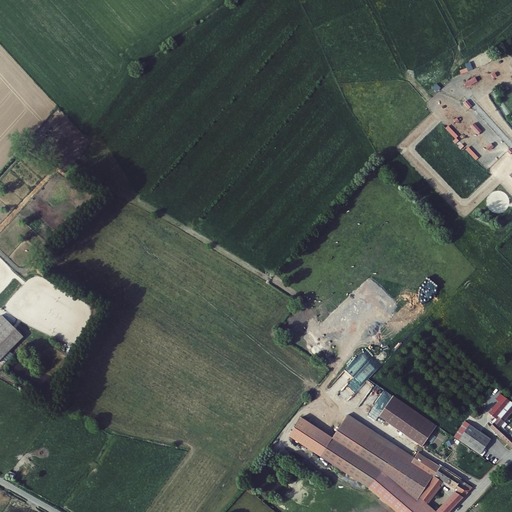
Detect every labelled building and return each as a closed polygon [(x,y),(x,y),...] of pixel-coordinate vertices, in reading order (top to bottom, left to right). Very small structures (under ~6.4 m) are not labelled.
[(465,82),(467,86),(477,81),(475,76),(465,82)] [(467,99),(463,102),(468,108),(472,106),(467,99)] [(478,134),(482,131),(474,122),(470,126),(478,134)] [(0,355),(23,332),(1,310),(0,311),(0,355)] [(366,359),(349,378),(358,386),(375,367),(366,359)] [(438,421),(394,391),(380,412),(423,443),(438,421)] [(489,409),(496,415),(498,413),(497,412),(511,397),(504,392),(498,398),(489,409)] [(496,415),(494,418),(499,424),(496,428),(511,443),(511,434),(500,423),(501,422),(504,425),(507,421),(504,418),(511,409),(511,397),(497,412),(498,413),(496,415)] [(414,454),(348,410),(345,414),(411,459),(414,454)] [(333,432),(302,411),(289,430),(368,483),(368,482),(382,467),(417,496),(419,493),(432,472),(434,473),(435,472),(441,463),(428,455),(426,458),(416,452),(414,454),(411,459),(345,414),(333,432)] [(466,417),(455,433),(481,450),(492,435),(466,417)] [(494,418),(490,423),(496,428),(499,424),(494,418)] [(428,455),(418,449),(416,452),(426,458),(428,455)] [(472,484),(441,463),(435,472),(454,485),(456,487),(454,489),(462,495),(472,484)] [(417,496),(382,467),(368,482),(402,511),(401,511),(445,511),(458,498),(450,493),(433,511),(422,503),(426,498),(419,493),(417,496)] [(441,479),(434,473),(432,472),(419,493),(426,498),(441,479)] [(454,489),(450,493),(458,498),(462,495),(454,489)]
